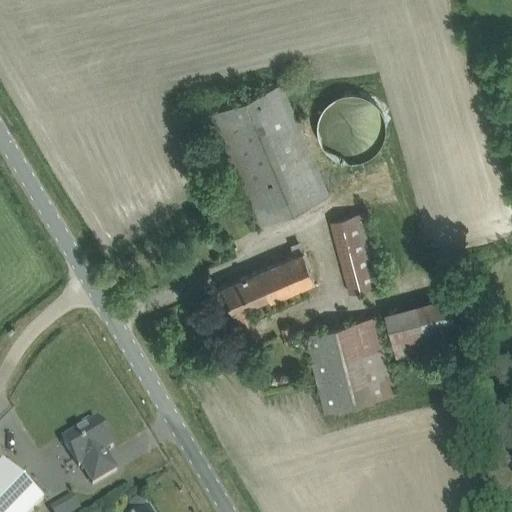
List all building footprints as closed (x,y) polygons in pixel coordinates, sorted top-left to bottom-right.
[(280,83),(208,113),(256,226),(328,195),(280,83)] [(385,131),(386,124),(385,118),(382,111),(378,104),(372,99),(365,94),(357,91),(349,91),(342,92),(335,94),(330,97),(324,102),(320,108),(317,115),(315,123),(316,132),(318,140),(322,147),(327,152),(332,156),(338,159),(345,161),(353,161),(361,159),(368,156),(375,151),(380,145),(384,138),(385,131)] [(240,206),(220,215),(229,237),(250,229),(240,206)] [(386,282),(367,210),(330,221),(349,292),(386,282)] [(302,252),(239,278),(221,286),(232,313),(244,339),(260,333),(249,305),(268,297),(270,301),(315,283),(302,252)] [(394,261),(398,282),(417,279),(413,257),(394,261)] [(459,343),(446,296),(384,312),(396,359),(459,343)] [(395,393),(374,315),(304,333),(324,411),(395,393)] [(287,345),(296,342),(289,325),(281,328),(287,345)] [(92,423),(88,420),(81,425),(81,429),(62,441),(78,468),(81,466),(92,485),(116,471),(105,452),(112,447),(96,420),(92,423)] [(41,502),(1,463),(0,464),(0,511),(32,511),(42,503),(41,502)] [(72,496),(63,501),(69,511),(80,511),(81,511),(72,496)] [(128,511),(147,511),(149,511),(148,510),(146,511),(143,505),(136,502),(129,506),(128,511)]
